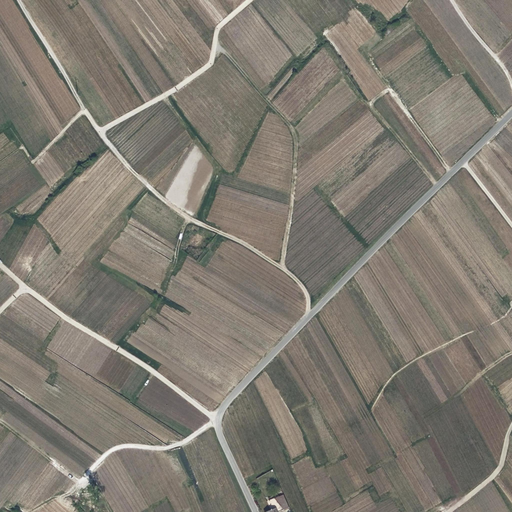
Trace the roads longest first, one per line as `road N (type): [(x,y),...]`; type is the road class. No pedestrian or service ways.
road 1 (tertiary): [(255,511),(220,434),(221,409),(511,113)]
road 2 (track): [(20,0),(101,130),(211,63),(220,28),(252,0)]
road 3 (track): [(307,318),(295,278),(183,214),(123,164),(101,130)]
road 4 (track): [(218,420),(51,307),(0,262)]
road 5 (unknown): [(79,484),(118,445),(167,446),(218,420)]
